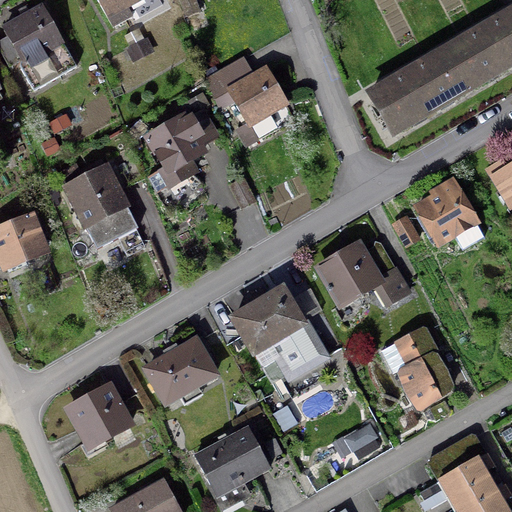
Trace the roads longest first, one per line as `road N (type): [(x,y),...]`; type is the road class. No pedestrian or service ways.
road 1 (residential): [(370,192),(18,401)]
road 2 (residential): [(511,390),(301,511)]
road 3 (residential): [(297,0),(370,192)]
road 4 (residential): [(511,110),(370,192)]
